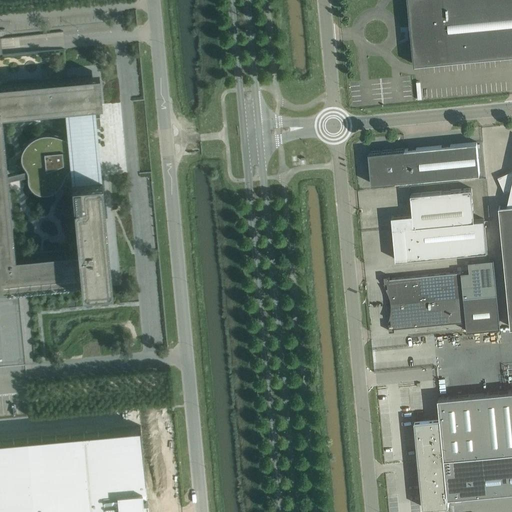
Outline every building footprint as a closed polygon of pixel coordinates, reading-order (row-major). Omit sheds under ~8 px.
[(511,55),(511,0),(407,0),(414,64),(511,55)] [(0,360),(24,358),(25,358),(18,289),(17,289),(17,287),(81,281),(81,288),(82,288),(112,285),(101,176),(96,125),(100,124),(99,113),(95,114),(95,106),(102,105),(99,75),(0,83),(0,360)] [(372,184),(382,183),(480,173),(477,142),(369,152),(369,155),(369,157),(370,161),(373,164),(376,166),(380,166),(381,171),(371,172),(372,184)] [(511,327),(511,170),(498,177),(505,192),(511,190),(507,205),(499,206),(511,327)] [(396,260),(487,251),(484,219),(474,220),(471,188),(411,194),(413,214),(392,216),(396,260)] [(389,276),(384,276),(385,284),(387,284),(387,287),(386,288),(388,293),(390,298),(391,303),(391,309),(390,314),(389,319),(390,320),(391,323),(389,323),(389,331),(395,331),(394,328),(466,321),(464,296),(497,293),(494,259),(468,262),(469,271),(461,272),(390,279),(389,276)] [(497,293),(464,296),(466,321),(467,331),(501,328),(497,293)] [(511,390),(448,397),(438,398),(440,418),(415,420),(423,507),(449,505),(448,498),(511,491),(511,390)] [(0,438),(0,511),(146,511),(146,501),(147,501),(147,500),(143,500),(142,498),(141,487),(145,486),(146,486),(140,425),(0,438)]
